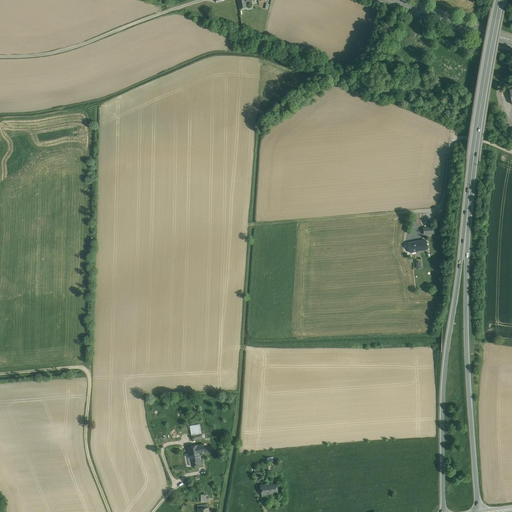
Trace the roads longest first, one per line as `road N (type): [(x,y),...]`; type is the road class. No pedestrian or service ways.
road 1 (primary): [(497,0),(444,365),(442,511)]
road 2 (primary): [(478,511),(467,243),(501,0)]
road 3 (track): [(0,373),(89,370),(86,450),(109,511)]
road 4 (unclassified): [(198,0),(52,53),(0,56)]
road 5 (unclassified): [(511,151),(454,136),(440,213)]
